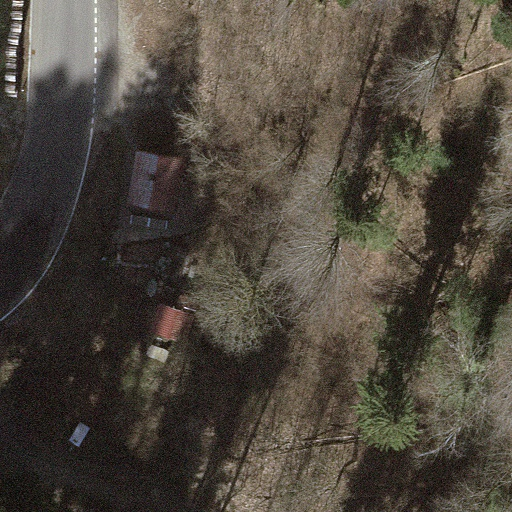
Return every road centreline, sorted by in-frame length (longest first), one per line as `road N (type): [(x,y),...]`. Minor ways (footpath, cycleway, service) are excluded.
road 1 (tertiary): [(0,265),(52,145),(52,0)]
road 2 (track): [(0,430),(186,511)]
